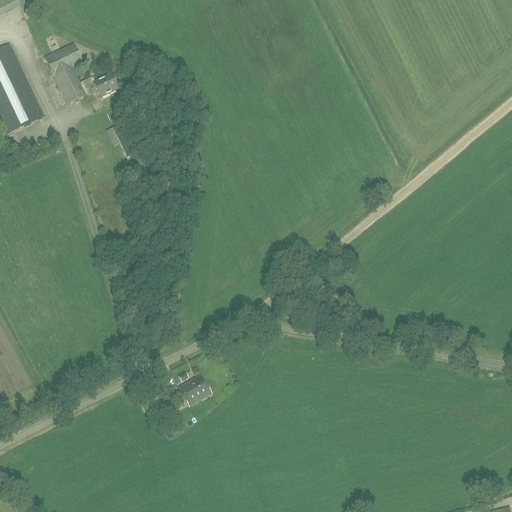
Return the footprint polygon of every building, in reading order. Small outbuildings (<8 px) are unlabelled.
[(0,0),(0,15),(19,6),(16,0),(0,0)] [(42,41),(50,37),(48,32),(40,36),(42,41)] [(80,84),(73,70),(83,65),(73,44),(43,58),(66,106),(96,92),(99,99),(117,90),(110,76),(94,83),(92,78),(80,84)] [(0,122),(6,135),(43,117),(8,45),(0,48),(0,122)] [(126,158),(138,152),(127,131),(125,132),(122,125),(106,132),(114,147),(120,144),(126,158)] [(134,182),(146,176),(142,167),(130,173),(134,182)] [(181,382),(188,378),(184,373),(178,377),(181,382)] [(188,407),(211,394),(200,375),(177,388),(188,407)] [(150,395),(137,402),(144,414),(158,406),(168,400),(161,389),(152,394),(150,395)] [(170,428),(174,435),(194,425),(190,418),(170,428)]
